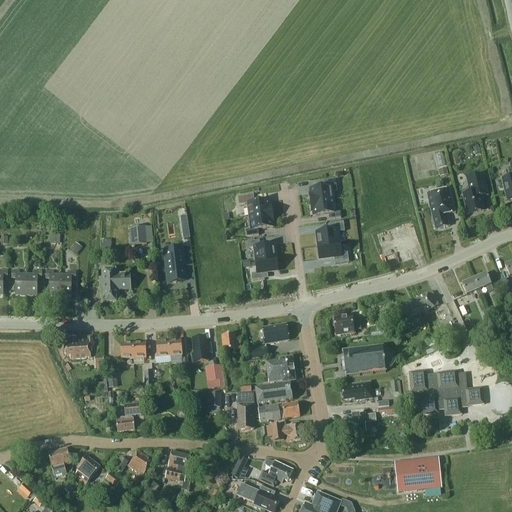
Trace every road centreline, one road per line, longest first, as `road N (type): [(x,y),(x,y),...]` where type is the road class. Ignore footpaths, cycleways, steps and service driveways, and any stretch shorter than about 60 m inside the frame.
road 1 (residential): [(0,459),(66,440),(201,446),(307,462)]
road 2 (tertiary): [(0,325),(170,325),(302,307)]
road 3 (tertiary): [(302,307),(429,272),(511,237)]
road 4 (residential): [(307,462),(321,433),(302,307)]
road 5 (residential): [(302,307),(285,186)]
